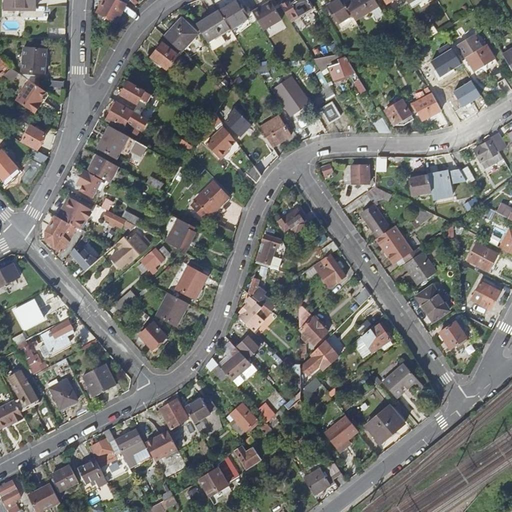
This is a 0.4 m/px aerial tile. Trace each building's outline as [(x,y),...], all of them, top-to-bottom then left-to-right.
[(128,6),(117,0),(105,0),(98,13),(119,24),(128,6)] [(295,0),(292,0),(283,6),(292,22),(315,8),(309,0),(297,0),(296,1),(295,0)] [(335,0),(327,5),(342,29),(356,20),(346,4),(344,0),(335,0)] [(352,0),(346,4),(356,20),(357,21),(373,11),(379,20),(386,16),(376,0),(352,0)] [(418,0),(411,5),(413,8),(425,0),(418,0)] [(226,11),(236,28),(254,17),(244,1),(226,11)] [(260,12),(271,32),(289,21),(278,2),(260,12)] [(203,24),(218,50),(241,37),(236,28),(226,11),(226,10),(203,24)] [(188,17),(171,35),(187,50),(202,34),(195,26),(197,25),(188,17)] [(324,21),(320,23),(328,36),(332,34),(324,21)] [(504,53),(511,48),(511,31),(496,41),(504,53)] [(460,47),(476,73),(497,61),(488,47),(484,50),(476,37),(460,47)] [(156,53),(171,66),(183,54),(168,40),(156,53)] [(24,49),(22,75),(29,79),(29,75),(39,76),(40,73),(45,74),(46,50),(24,49)] [(511,50),(503,55),(511,69),(511,50)] [(408,55),(401,59),(404,64),(411,60),(408,55)] [(315,59),(322,72),(328,68),(325,64),(339,63),(339,58),(315,59)] [(331,69),(336,81),(352,75),(357,82),(361,80),(349,61),(341,63),(341,64),(331,69)] [(29,75),(29,79),(30,81),(39,86),(39,76),(29,75)] [(313,103),(296,78),(277,91),(294,116),(313,103)] [(124,92),(141,102),(145,96),(152,100),(156,93),(156,92),(149,89),(132,79),(124,92)] [(47,89),(64,90),(64,82),(48,80),(47,89)] [(357,82),(362,91),(364,90),(365,92),(367,90),(361,80),(357,82)] [(39,86),(30,81),(17,101),(36,113),(41,105),(39,104),(47,92),(39,86)] [(323,87),(327,94),(322,97),(325,102),(336,95),(329,83),(323,87)] [(415,103),(419,110),(424,120),(442,110),(433,94),(415,103)] [(387,111),(396,125),(406,125),(416,119),(401,96),(393,101),(396,106),(387,111)] [(117,106),(111,116),(127,125),(131,118),(138,123),(139,122),(144,113),(119,98),(115,105),(117,106)] [(322,109),(330,123),(342,116),(333,102),(322,109)] [(255,124),(239,107),(232,113),(234,115),(229,120),(243,135),(255,124)] [(218,110),(212,120),(215,122),(221,113),(218,110)] [(144,113),(139,122),(147,127),(153,117),(145,112),(144,113)] [(263,127),(275,147),(294,136),(282,116),(263,127)] [(375,123),(381,133),(392,133),(383,118),(375,123)] [(114,123),(101,145),(121,156),(133,134),(114,123)] [(226,125),(209,143),(223,158),(228,154),(226,152),(238,139),(233,132),(226,125)] [(23,141),(38,150),(46,135),(31,126),(23,141)] [(492,139),(500,152),(505,149),(497,136),(492,139)] [(139,138),(134,147),(138,149),(137,152),(143,155),(145,153),(146,152),(149,154),(154,146),(139,138)] [(490,142),(476,150),(482,162),(497,153),(490,142)] [(255,164),(256,166),(265,159),(257,147),(248,153),(255,164)] [(33,156),(45,163),(48,157),(36,150),(33,156)] [(90,166),(112,179),(122,162),(99,150),(90,166)] [(0,153),(0,179),(5,185),(22,170),(14,161),(11,164),(7,159),(1,163),(0,161),(0,159),(4,156),(1,153),(0,153)] [(389,157),(379,157),(378,170),(387,171),(389,157)] [(248,173),(259,183),(264,177),(256,166),(255,164),(248,173)] [(344,184),(370,184),(371,166),(353,165),(353,167),(345,167),(344,184)] [(331,175),(336,171),(332,166),(324,172),(328,177),(331,175)] [(105,178),(87,168),(79,183),(84,186),(83,189),(95,195),(105,178)] [(452,170),(454,184),(469,182),(461,169),(452,170)] [(429,175),(432,191),(434,199),(453,195),(449,172),(429,175)] [(166,181),(153,174),(150,179),(163,187),(166,181)] [(410,179),(413,195),(432,191),(429,175),(410,179)] [(199,197),(212,211),(213,212),(224,203),(226,205),(233,199),(216,180),(198,196),(199,197)] [(385,191),(381,198),(383,201),(385,198),(401,205),(404,200),(385,191)] [(66,205),(60,214),(70,220),(74,222),(80,226),(85,218),(87,220),(95,208),(75,195),(68,207),(66,205)] [(193,203),(205,217),(212,211),(199,197),(193,203)] [(372,222),(369,224),(379,238),(392,228),(376,205),(365,213),(372,222)] [(422,209),(415,214),(418,219),(425,214),(422,209)] [(299,210),(280,224),(286,233),(292,229),(297,235),(310,226),(299,210)] [(132,221),(114,211),(110,218),(128,229),(132,221)] [(47,232),(47,240),(62,255),(71,242),(70,242),(80,226),(74,222),(70,220),(60,214),(59,213),(47,232)] [(362,214),(369,224),(372,222),(365,213),(362,214)] [(182,218),(168,242),(171,243),(177,247),(178,246),(188,252),(199,233),(189,228),(192,223),(182,218)] [(378,239),(395,263),(413,251),(407,243),(401,248),(397,243),(401,240),(392,228),(379,238),(378,239)] [(511,230),(510,230),(501,248),(511,254),(511,230)] [(125,236),(116,244),(121,250),(112,258),(122,269),(129,262),(131,264),(149,248),(141,239),(136,234),(129,241),(125,236)] [(407,243),(413,251),(413,252),(426,243),(421,235),(412,242),(409,239),(406,241),(407,243)] [(145,236),(141,239),(149,248),(152,244),(145,236)] [(265,242),(258,261),(271,266),(270,268),(280,271),(286,252),(279,249),(282,241),(267,236),(265,242)] [(165,247),(160,252),(167,259),(171,255),(170,254),(172,252),(174,254),(178,251),(171,244),(168,243),(166,242),(162,245),(165,247)] [(500,254),(478,242),(468,260),(490,272),(500,254)] [(324,250),(329,257),(332,255),(340,249),(335,243),(324,250)] [(89,256),(77,244),(71,254),(87,271),(98,261),(89,256)] [(158,249),(144,261),(151,269),(156,264),(158,262),(160,265),(167,259),(160,252),(158,249)] [(406,265),(420,285),(438,272),(424,253),(406,265)] [(319,272),(332,290),(348,278),(332,255),(329,257),(323,261),(327,267),(319,272)] [(14,265),(0,272),(0,288),(20,277),(14,265)] [(190,266),(177,290),(196,300),(209,277),(190,266)] [(256,280),(251,294),(256,295),(261,281),(256,280)] [(483,282),(474,300),(492,309),(501,292),(483,282)] [(418,296),(435,320),(451,309),(433,285),(418,296)] [(132,291),(114,306),(120,313),(133,301),(137,297),(132,291)] [(255,299),(266,307),(273,312),(276,308),(272,305),(274,302),(261,292),(255,299)] [(170,293),(158,315),(177,325),(189,303),(170,293)] [(240,318),(256,333),(265,324),(257,316),(266,307),(255,299),(253,297),(247,302),(248,304),(250,306),(241,313),(243,315),(240,318)] [(35,300),(15,311),(26,330),(46,319),(35,300)] [(460,311),(441,324),(445,329),(457,321),(462,328),(468,323),(460,311)] [(302,331),(311,322),(301,313),(302,331)] [(302,331),(307,337),(305,339),(309,344),(312,341),(317,346),(330,334),(316,319),(302,331)] [(384,319),(363,337),(374,353),(392,341),(386,331),(388,330),(384,324),(387,322),(384,319)] [(364,335),(374,327),(368,320),(359,329),(364,335)] [(70,321),(44,334),(53,352),(70,344),(67,337),(75,333),(73,329),(73,328),(70,321)] [(156,321),(141,335),(150,346),(166,332),(156,321)] [(441,332),(452,348),(468,337),(472,341),(479,336),(470,322),(468,323),(462,328),(457,321),(445,329),(441,332)] [(250,359),(264,345),(256,336),(255,337),(252,335),(239,348),(250,359)] [(302,341),(304,367),(315,355),(320,349),(317,346),(312,341),(309,344),(305,339),(302,341)] [(16,347),(19,351),(22,357),(28,353),(23,343),(16,347)] [(317,357),(304,369),(305,377),(306,378),(306,380),(322,366),(326,370),(334,362),(321,348),(320,349),(315,355),(317,357)] [(281,359),(273,351),(270,353),(279,362),(281,359)] [(22,357),(28,370),(35,367),(28,353),(22,357)] [(241,353),(222,368),(229,377),(233,381),(253,365),(241,353)] [(390,377),(402,393),(404,391),(402,389),(405,387),(407,389),(418,380),(404,365),(390,377)] [(84,377),(94,398),(116,388),(105,366),(84,377)] [(214,371),(223,381),(229,377),(222,368),(220,366),(214,371)] [(294,370),(303,379),(302,390),(302,393),(304,393),(305,388),(306,380),(306,378),(305,377),(304,369),(304,367),(298,367),(294,370)] [(25,370),(22,371),(27,380),(28,380),(30,379),(25,370)] [(22,371),(10,378),(15,386),(14,386),(21,400),(17,402),(17,403),(22,412),(40,403),(28,380),(27,380),(22,371)] [(32,376),(43,397),(49,394),(38,373),(32,376)] [(317,377),(305,388),(304,393),(306,396),(322,383),(317,377)] [(384,381),(398,397),(402,393),(390,377),(384,381)] [(50,391),(60,411),(78,402),(67,382),(50,391)] [(289,403),(286,406),(290,411),(302,400),(302,393),(302,390),(289,403)] [(186,408),(194,422),(210,413),(218,408),(209,394),(201,399),(201,398),(186,408)] [(0,407),(0,428),(1,430),(6,440),(21,432),(22,434),(31,429),(30,427),(22,412),(17,403),(17,402),(15,399),(0,407)] [(161,409),(172,428),(189,418),(178,399),(161,409)] [(259,421),(244,404),(232,414),(238,422),(233,427),(241,436),(259,421)] [(390,406),(366,426),(381,445),(406,424),(390,406)] [(257,411),(267,423),(269,421),(271,420),(261,408),(257,411)] [(326,433),(338,448),(349,440),(360,432),(348,417),(326,433)] [(273,427),(283,443),(287,441),(278,424),(273,427)] [(114,442),(116,441),(111,429),(105,432),(109,439),(93,447),(100,461),(104,467),(118,460),(120,459),(114,448),(116,447),(114,442)] [(118,440),(123,449),(121,450),(130,466),(138,462),(134,454),(147,447),(137,430),(118,440)] [(179,448),(169,430),(147,441),(156,460),(179,448)] [(253,438),(244,440),(246,448),(255,446),(253,438)] [(349,440),(338,448),(341,452),(352,444),(349,440)] [(235,451),(246,471),(262,462),(256,453),(249,457),(244,447),(235,451)] [(81,468),(89,483),(92,481),(94,485),(99,482),(101,486),(109,482),(97,459),(81,468)] [(54,474),(63,491),(80,483),(71,465),(54,474)] [(334,480),(342,474),(336,465),(327,471),(332,477),(334,480)] [(322,469),(304,479),(315,496),(330,486),(332,485),(329,480),(322,469)] [(210,497),(231,487),(222,470),(202,480),(210,497)] [(0,488),(0,494),(8,510),(18,506),(16,502),(23,498),(14,481),(9,484),(0,488)] [(29,496),(36,511),(42,511),(60,503),(51,484),(43,488),(39,481),(27,487),(31,495),(29,496)] [(210,497),(215,505),(220,502),(219,500),(234,492),(231,487),(210,497)] [(165,500),(174,496),(171,491),(163,495),(165,500)] [(152,508),(153,511),(165,511),(167,511),(165,508),(178,501),(175,496),(152,508)] [(3,499),(0,500),(0,511),(6,511),(8,511),(3,499)]
